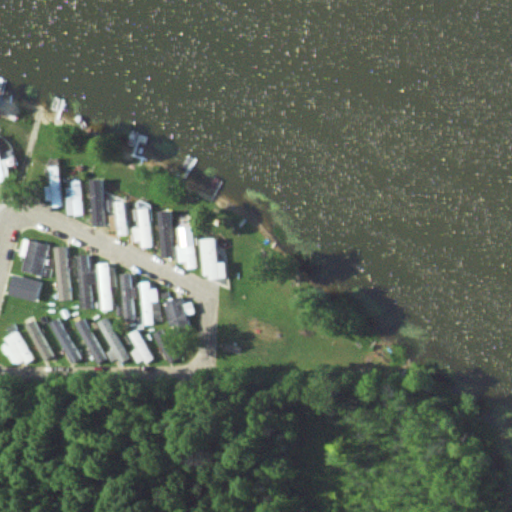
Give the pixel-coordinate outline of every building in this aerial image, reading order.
[(0,173),(1,173),(3,183),(15,180),(12,166),(20,165),(18,157),(6,160),(1,135),(0,135),(0,173)] [(53,167),(54,187),(64,187),(63,166),(53,167)] [(93,225),(108,225),(106,179),(91,179),(93,225)] [(76,196),(69,196),(70,215),(86,214),(85,180),(75,180),(76,196)] [(120,201),(120,215),(112,215),(112,231),(121,230),(122,235),(130,234),(129,201),(120,201)] [(145,241),(145,247),(155,247),(154,208),(142,208),(143,226),(137,226),(137,241),(145,241)] [(177,257),(175,210),(160,211),(161,258),(177,257)] [(191,261),(192,269),(202,268),(196,226),(183,227),(185,245),(180,245),(182,262),(191,261)] [(208,279),(232,276),(230,262),(222,263),(220,237),(204,239),(208,279)] [(25,271),(46,275),(53,244),(30,239),(27,255),(29,256),(25,271)] [(55,247),(58,300),(73,299),(70,246),(55,247)] [(114,309),(112,262),(101,263),(103,310),(114,309)] [(120,274),(121,320),(133,319),(132,273),(120,274)] [(12,293),(40,302),(45,282),(18,274),(12,293)] [(143,282),(145,324),(155,324),(154,301),(159,301),(159,288),(153,288),(152,281),(143,282)] [(77,321),(98,371),(110,366),(89,316),(77,321)] [(113,349),(108,352),(116,367),(131,359),(108,316),(98,322),(113,349)] [(70,364),(81,359),(62,317),(51,322),(70,364)] [(55,356),(39,319),(27,324),(43,361),(55,356)] [(138,362),(146,359),(148,363),(155,360),(140,328),(130,333),(138,348),(132,350),(138,362)] [(35,359),(23,331),(4,339),(15,367),(35,359)]
